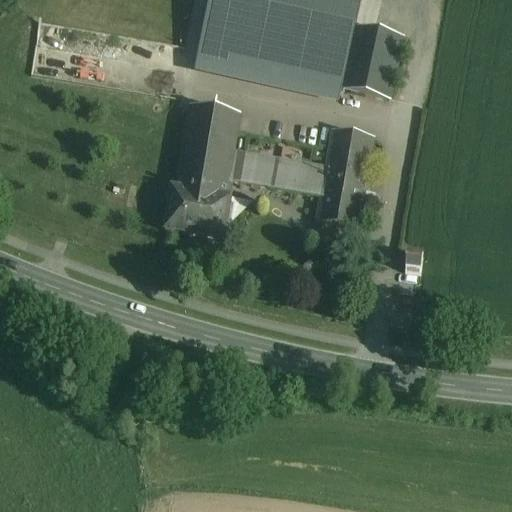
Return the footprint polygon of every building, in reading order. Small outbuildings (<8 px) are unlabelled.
[(362,10),(320,0),(287,0),(284,15),(328,25),(358,31),(358,30),(362,10)] [(403,40),(358,30),(358,31),(328,25),(324,43),(315,87),(389,103),(397,65),(403,40)] [(271,34),(245,30),(242,44),(203,37),(201,52),(198,68),(264,79),(271,34)] [(315,87),(324,43),(271,34),(264,79),(315,87)] [(240,118),(191,110),(180,176),(229,184),(233,157),(234,155),(240,118)] [(373,141),(334,134),(328,171),(323,200),(322,200),(318,224),(358,231),(365,191),(364,191),(373,141)] [(328,171),(242,156),(234,155),(233,157),(229,184),(322,200),(323,200),(328,171)] [(229,184),(180,176),(177,192),(226,200),(229,184)] [(177,192),(173,191),(166,233),(224,243),(231,201),(226,200),(177,192)] [(423,262),(408,259),(405,275),(421,277),(423,262)] [(436,321),(448,294),(429,286),(417,313),(436,321)]
